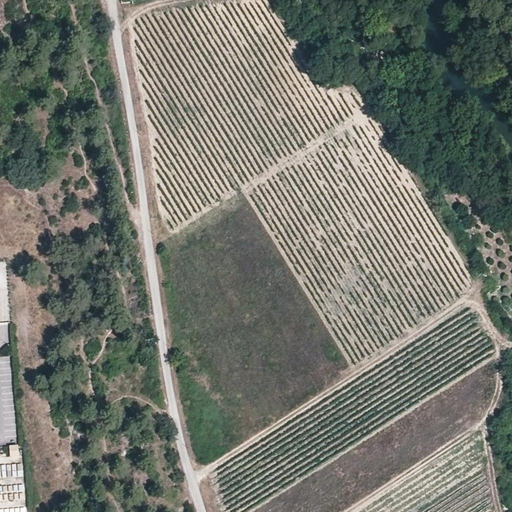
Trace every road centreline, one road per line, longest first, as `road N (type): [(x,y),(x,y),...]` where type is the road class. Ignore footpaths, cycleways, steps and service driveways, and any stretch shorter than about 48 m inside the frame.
road 1 (unclassified): [(201,511),(166,365),(111,0)]
road 2 (track): [(511,344),(466,304),(191,483)]
road 3 (track): [(282,0),(310,19),(389,43),(403,0)]
